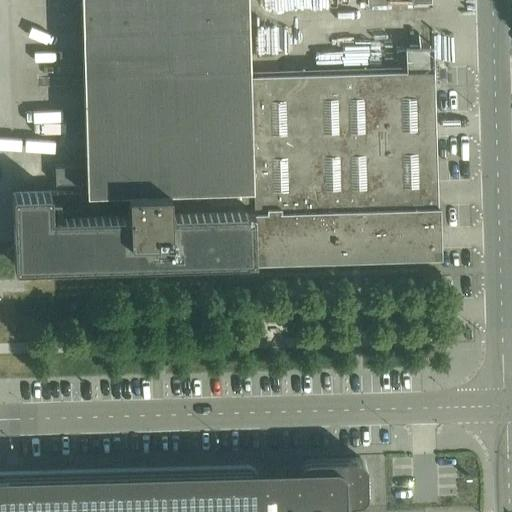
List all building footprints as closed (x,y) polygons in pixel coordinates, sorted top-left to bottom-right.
[(81,0),(86,165),(87,191),(253,187),(250,74),(250,69),(254,69),(253,64),(249,64),(247,0),(81,0)] [(250,74),(253,187),(255,258),(339,256),(340,259),(361,258),(360,255),(439,253),(433,69),(250,74)] [(56,183),(57,192),(87,191),(86,165),(55,166),(56,183)] [(87,191),(57,192),(13,193),(15,266),(149,262),(171,261),(255,258),(253,187),(87,191)] [(0,511),(345,511),(346,511),(346,510),(346,509),(346,508),(346,507),(347,506),(348,505),(348,504),(349,503),(350,503),(350,502),(351,502),(352,502),(353,501),(354,501),(355,501),(356,501),(357,501),(358,501),(359,500),(360,500),(361,499),(362,499),(363,498),(364,497),(365,496),(365,495),(366,494),(366,493),(366,492),(367,491),(367,490),(367,489),(366,467),(366,466),(366,465),(365,464),(365,463),(364,462),(364,461),(363,460),(362,460),(362,459),(361,458),(360,458),(359,458),(358,457),(357,457),(356,457),(355,457),(354,457),(310,458),(308,458),(307,458),(306,459),(304,460),(303,460),(302,462),(301,463),(300,464),(300,465),(299,466),(299,467),(299,468),(299,469),(299,476),(293,476),(269,477),(258,477),(258,475),(257,474),(256,472),(255,471),(254,469),(252,468),(251,468),(249,467),(247,467),(246,467),(0,473),(0,511)]
